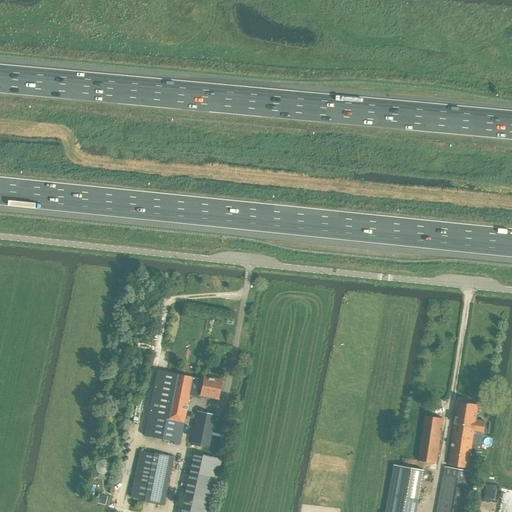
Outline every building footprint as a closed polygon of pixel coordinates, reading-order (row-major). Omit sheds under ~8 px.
[(203,379),(157,370),(144,435),(179,443),(189,395),(199,397),(200,395),(218,399),(222,380),(203,376),(203,379)] [(484,432),(485,421),(476,420),(478,405),(458,402),(454,424),(455,424),(448,465),(468,468),(474,433),(479,434),(479,431),(484,432)] [(208,446),(215,414),(197,411),(191,442),(208,446)] [(436,463),(443,418),(425,416),(418,461),(436,463)] [(140,451),(131,497),(144,499),(144,501),(164,505),(174,457),(154,453),(140,451)] [(205,511),(210,493),(213,494),(221,459),(194,453),(180,511),(205,511)] [(416,511),(424,470),(394,465),(385,511),(416,511)] [(466,511),(474,472),(444,467),(436,511),(466,511)]
